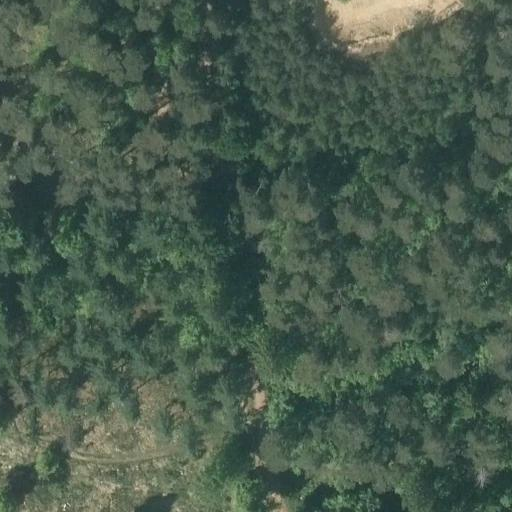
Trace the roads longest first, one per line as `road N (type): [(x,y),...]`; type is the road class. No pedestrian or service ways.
road 1 (track): [(280,511),(213,0)]
road 2 (track): [(270,437),(116,460),(0,431)]
